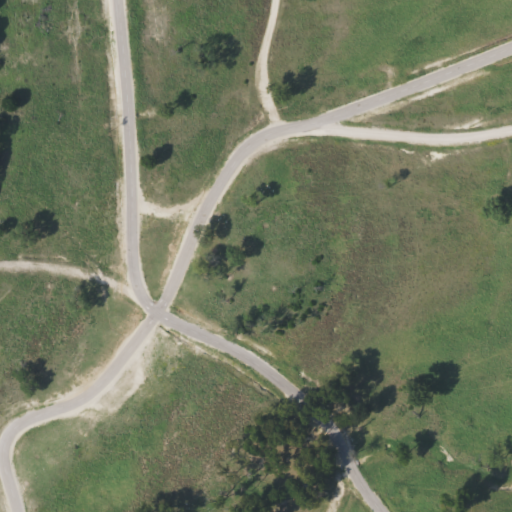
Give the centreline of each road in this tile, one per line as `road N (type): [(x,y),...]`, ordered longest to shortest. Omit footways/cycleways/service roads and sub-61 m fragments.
road 1 (residential): [(0,470),(9,441),(36,418),(87,404),(149,333),(198,215),(246,147),(276,136),(466,146),(511,136)]
road 2 (residential): [(0,273),(98,270),(156,315),(272,370),(337,449),(346,470),(334,511)]
road 3 (residential): [(156,315),(138,274),(121,0)]
road 4 (residential): [(273,0),(261,79),(276,136)]
